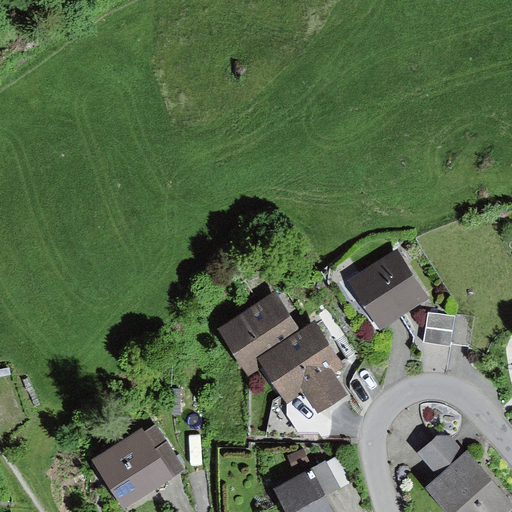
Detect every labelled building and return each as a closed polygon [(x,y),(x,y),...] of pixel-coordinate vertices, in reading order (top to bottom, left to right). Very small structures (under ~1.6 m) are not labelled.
[(398,250),(350,282),(382,330),(430,298),(398,250)] [(275,292),(217,329),(245,372),(260,363),(303,335),(275,292)] [(428,313),(424,342),(451,346),(451,344),(455,317),(428,313)] [(456,314),(455,317),(451,344),(471,347),(475,317),(456,314)] [(303,335),(260,363),(288,404),(304,394),(318,415),(349,395),(333,372),(344,365),(317,325),(303,335)] [(0,370),(0,378),(11,376),(10,368),(0,370)] [(181,389),(172,389),(172,415),(182,415),(181,389)] [(142,429),(93,460),(125,509),(186,470),(157,425),(145,433),(142,429)] [(437,437),(417,454),(434,473),(462,449),(450,435),(437,437)] [(305,448),(288,456),(294,470),(311,463),(305,448)] [(511,501),(469,452),(427,489),(447,511),(510,511),(511,511),(511,501)] [(313,470),(327,496),(355,481),(341,455),(327,463),(326,461),(312,469),(313,470)] [(313,470),(277,490),(288,511),(335,511),(327,496),(313,470)]
